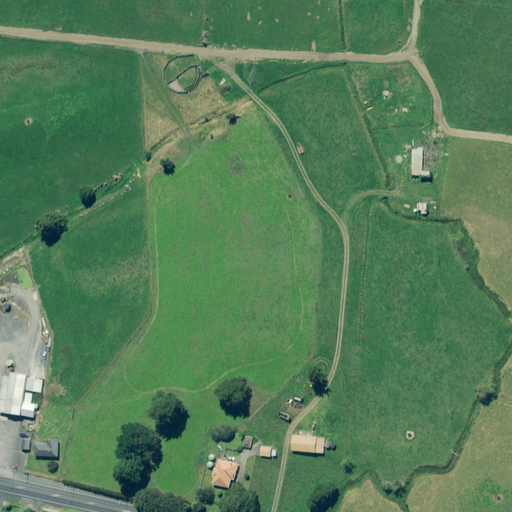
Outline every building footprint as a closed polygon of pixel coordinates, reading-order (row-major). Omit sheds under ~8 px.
[(423,150),(413,149),(412,177),(431,178),(431,173),(422,173),(423,150)] [(418,205),(418,211),(422,211),(422,215),(427,215),(428,205),(418,205)] [(50,381),(11,376),(6,414),(43,419),(45,407),(34,405),(36,392),(48,394),(50,381)] [(254,439),(246,437),(243,448),(250,450),(254,439)] [(326,439),(294,437),(292,452),(324,455),(326,439)] [(31,441),(23,440),(22,451),(30,451),(31,441)] [(60,441),(49,440),(49,446),(36,445),(35,458),(59,459),(60,441)] [(272,458),(272,448),(262,448),(261,458),(272,458)] [(239,466),(220,461),(217,470),(215,469),(213,478),(216,479),(214,486),(231,490),(233,481),(236,482),(239,466)]
